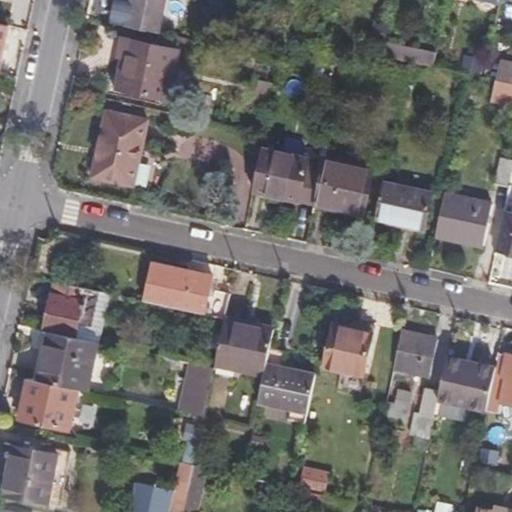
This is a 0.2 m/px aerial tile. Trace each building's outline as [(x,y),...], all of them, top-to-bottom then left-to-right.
[(159,0),(123,0),(124,1),(117,29),(151,37),(159,0)] [(113,77),(110,92),(162,103),(173,54),(116,42),(112,60),(117,61),(113,77)] [(417,65),(419,52),(392,46),(389,59),(417,65)] [(337,73),(342,51),(324,47),(323,52),(325,52),(322,65),(331,67),(331,71),(337,73)] [(475,77),(478,65),(462,62),(460,74),(475,77)] [(511,68),(495,65),(491,84),(511,88),(511,68)] [(404,97),(407,85),(399,82),(396,94),(404,97)] [(255,108),(266,110),(271,87),(252,83),(246,113),(254,114),(255,108)] [(511,88),(491,84),(487,103),(511,108),(511,88)] [(87,178),(126,186),(140,122),(101,114),(95,140),(87,178)] [(256,154),(247,196),(264,200),(279,203),(280,198),(295,201),(294,206),(309,209),(309,208),(315,181),(301,178),(304,164),(256,154)] [(354,162),(321,155),(319,165),(352,172),(354,162)] [(488,186),(503,190),(509,162),(494,159),(488,186)] [(352,172),(319,165),(315,181),(309,208),(331,212),(356,218),(366,175),(352,172)] [(424,188),(379,178),(369,222),(392,227),(414,232),(424,188)] [(488,207),(441,197),(432,238),(456,243),(479,248),(488,207)] [(511,213),(501,211),(493,250),(504,253),(511,254),(511,213)] [(138,304),(199,317),(204,293),(207,280),(146,267),(143,281),(138,304)] [(90,294),(46,284),(40,307),(35,332),(41,333),(80,342),(90,294)] [(199,317),(219,321),(224,297),(204,293),(199,317)] [(101,296),(90,294),(80,342),(90,344),(101,296)] [(251,328),(219,321),(209,367),(258,377),(264,351),(268,331),(251,328)] [(344,324),(343,331),(365,336),(367,329),(344,324)] [(210,351),(215,331),(199,327),(195,348),(210,351)] [(316,369),(331,373),(337,374),(356,378),(365,336),(343,331),(334,329),(325,328),(316,369)] [(41,333),(35,332),(30,356),(25,380),(30,382),(41,333)] [(80,342),(41,333),(30,382),(71,390),(80,392),(90,344),(80,342)] [(415,341),(394,337),(386,372),(423,380),(430,344),(415,341)] [(264,351),(258,377),(252,405),(299,415),(308,376),(291,372),(282,370),(285,355),(264,351)] [(511,358),(494,354),(491,370),(481,413),(492,416),(495,403),(511,407),(511,358)] [(473,366),(441,359),(432,397),(431,402),(481,413),(491,370),(473,366)] [(198,419),(209,369),(193,365),(182,415),(198,419)] [(353,393),(356,378),(337,374),(334,389),(353,393)] [(71,390),(30,382),(27,396),(22,420),(63,429),(71,390)] [(391,393),(387,413),(378,411),(376,422),(396,427),(403,395),(391,393)] [(431,402),(432,397),(417,393),(412,417),(407,416),(402,437),(422,442),(431,402)] [(0,502),(42,511),(53,458),(7,449),(3,469),(0,483),(0,502)] [(488,469),(491,454),(472,450),(469,465),(488,469)] [(51,511),(62,460),(53,458),(42,511),(46,511),(51,511)] [(179,511),(189,467),(172,464),(165,493),(129,485),(122,511),(179,511)] [(192,511),(202,470),(189,467),(179,511),(192,511)] [(298,469),(293,490),(304,492),(317,495),(322,475),(298,469)] [(317,495),(304,492),(302,504),(320,508),(322,496),(317,495)]
